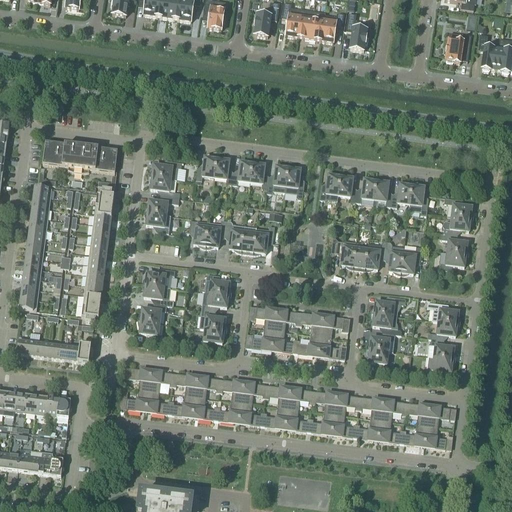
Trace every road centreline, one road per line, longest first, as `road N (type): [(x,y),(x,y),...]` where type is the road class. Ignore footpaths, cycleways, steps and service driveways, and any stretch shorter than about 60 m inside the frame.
road 1 (residential): [(475,304),(485,179),(144,135),(143,143)]
road 2 (secondary): [(511,134),(40,65)]
road 3 (residential): [(119,428),(457,467)]
road 4 (residential): [(94,30),(237,52)]
road 5 (residential): [(237,52),(380,72)]
road 6 (residential): [(216,493),(137,482),(119,428)]
road 7 (residential): [(237,363),(226,371),(116,357)]
road 8 (residential): [(465,400),(358,387),(348,377)]
road 9 (residential): [(249,275),(129,259)]
